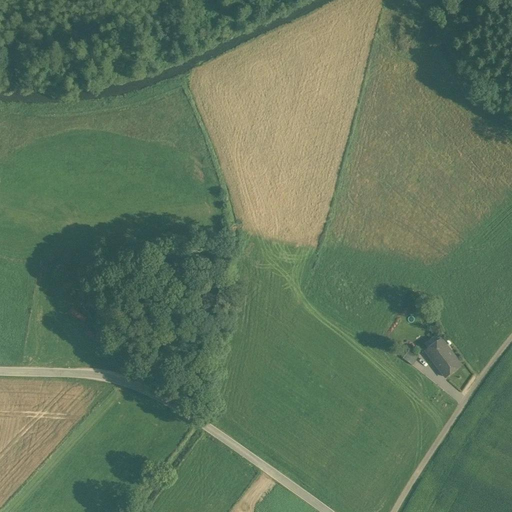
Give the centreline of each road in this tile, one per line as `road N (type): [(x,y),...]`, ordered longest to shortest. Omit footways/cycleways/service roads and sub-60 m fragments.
road 1 (tertiary): [(0,370),(93,372),(141,387),(326,511)]
road 2 (unclassified): [(394,511),(511,337)]
